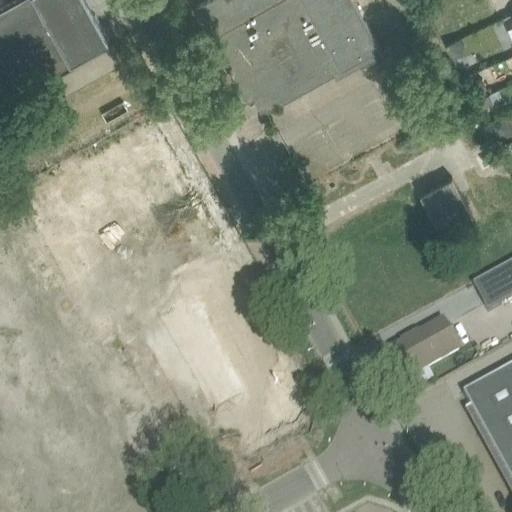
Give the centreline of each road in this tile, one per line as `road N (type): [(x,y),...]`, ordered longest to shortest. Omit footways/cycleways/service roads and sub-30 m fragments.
road 1 (residential): [(382,437),(142,0)]
road 2 (residential): [(246,511),(382,437)]
